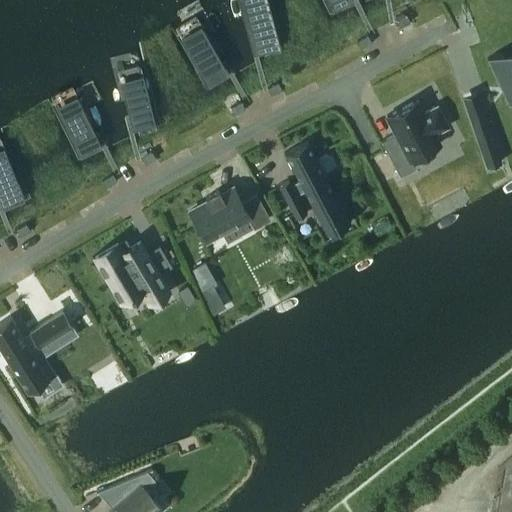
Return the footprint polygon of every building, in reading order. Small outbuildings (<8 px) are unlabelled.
[(280,46),(267,0),(242,0),(257,52),(280,46)] [(326,0),(331,9),(350,0),(326,0)] [(406,13),(396,19),(400,27),(410,21),(406,13)] [(199,21),(178,33),(208,85),(229,73),(199,21)] [(357,39),(361,47),(372,42),(368,34),(357,39)] [(508,103),(511,101),(511,46),(487,58),(508,103)] [(118,71),(132,129),(155,123),(140,65),(118,71)] [(282,89),(278,81),(267,87),(271,95),(282,89)] [(75,91),(54,102),(80,156),(102,145),(75,91)] [(401,107),(386,115),(395,132),(381,140),(400,175),(415,167),(411,159),(440,143),(434,133),(448,125),(437,104),(423,112),(417,99),(401,107)] [(235,114),(245,108),(241,100),(231,106),(235,114)] [(486,166),(502,160),(488,120),(472,126),(486,166)] [(309,139),(285,151),(299,179),(292,183),(289,178),(278,183),(295,217),(306,211),(296,192),(304,188),(327,234),(351,221),(309,139)] [(0,143),(0,200),(3,207),(24,199),(2,143),(0,143)] [(141,156),(145,163),(156,157),(151,150),(141,156)] [(102,179),(106,187),(117,180),(112,173),(102,179)] [(260,238),(275,229),(261,205),(247,213),(239,198),(226,205),(224,201),(211,208),(213,212),(195,222),(211,251),(254,227),(260,238)] [(20,236),(31,230),(26,222),(16,228),(16,229),(20,236)] [(143,292),(164,279),(139,237),(121,248),(116,239),(92,253),(118,296),(139,284),(143,292)] [(204,262),(193,268),(201,290),(203,289),(213,283),(215,282),(204,262)] [(203,289),(201,290),(207,300),(218,293),(213,283),(203,289)] [(187,284),(177,290),(187,305),(197,299),(187,284)] [(11,315),(0,321),(0,348),(27,391),(50,377),(31,347),(38,343),(39,345),(73,324),(63,308),(29,329),(30,331),(24,335),(11,315)] [(137,481),(133,476),(98,490),(110,504),(137,481)] [(158,511),(162,509),(143,487),(140,484),(113,508),(107,511),(158,511)]
